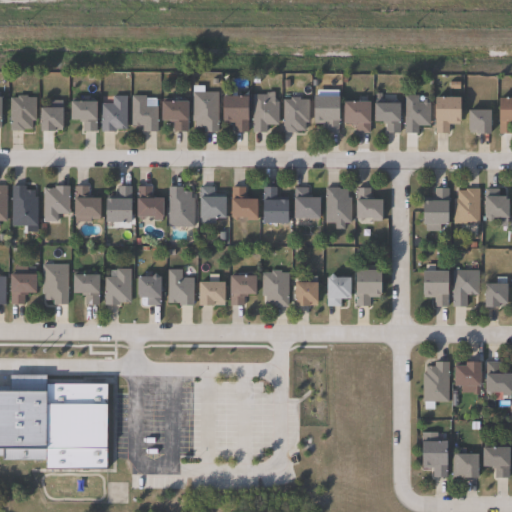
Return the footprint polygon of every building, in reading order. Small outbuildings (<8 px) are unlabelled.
[(216,93),(215,133),(202,133),(202,129),(194,129),(194,122),(190,122),(190,93),(216,93)] [(273,94),(273,102),(277,103),(277,127),(266,126),(266,133),(251,133),(251,96),(265,96),(265,93),(273,94)] [(25,96),(25,99),(33,99),(33,121),(29,121),(29,130),(21,130),(21,131),(8,131),(9,98),(15,98),(15,96),(25,96)] [(144,97),(144,108),(156,108),(156,133),(142,132),(142,127),(129,126),(130,96),(144,97)] [(417,96),(417,104),(420,104),(425,99),(427,104),(429,104),(429,127),(417,127),(417,134),(404,134),(403,96),(417,96)] [(114,132),(99,132),(100,104),(110,104),(110,97),(125,97),(125,130),(114,130),(114,132)] [(245,97),(245,121),(246,121),(246,133),(232,133),(233,123),(219,123),(219,97),(245,97)] [(298,98),(298,100),(308,100),(307,123),(304,123),(304,131),(295,131),(295,133),(281,133),(282,100),(289,100),(289,98),(298,98)] [(337,98),(336,134),(324,134),(324,124),(311,124),(311,98),(337,98)] [(448,123),(448,135),(434,135),(434,123),(433,123),(433,99),(458,99),(458,123),(448,123)] [(511,99),(511,125),(511,135),(498,135),(498,123),(496,123),(497,99),(511,99)] [(95,103),(95,133),(82,133),(82,122),(68,122),(68,103),(95,103)] [(185,103),(185,133),(171,133),(171,122),(158,122),(158,103),(185,103)] [(369,104),(368,133),(353,133),(353,125),(340,125),(341,103),(369,104)] [(397,104),(397,135),(384,134),(384,124),(372,124),(372,104),(397,104)] [(60,109),(60,131),(52,131),(52,128),(51,128),(50,133),(36,133),(36,109),(60,109)] [(489,111),(489,136),(474,136),(474,132),(466,132),(466,111),(489,111)] [(24,185),(24,189),(33,189),(32,196),(36,196),(35,232),(25,232),(25,225),(10,225),(10,185),(24,185)] [(57,222),(41,221),(41,187),(53,187),(53,185),(67,185),(67,213),(57,213),(57,222)] [(87,185),(87,196),(97,196),(97,219),(88,219),(88,214),(82,214),(77,219),(73,214),(71,214),(71,196),(73,196),(73,185),(87,185)] [(129,221),(103,221),(103,197),(116,197),(116,185),(129,185),(129,221)] [(150,186),(150,197),(160,197),(159,220),(151,220),(151,215),(144,215),(140,219),(136,215),(134,215),(134,197),(135,197),(135,186),(150,186)] [(180,186),(180,190),(190,190),(190,198),(192,198),(192,227),(166,227),(167,186),(180,186)] [(223,195),(222,217),(196,216),(196,195),(198,195),(199,186),(212,186),(212,195),(223,195)] [(244,186),(244,197),(254,197),(254,220),(245,220),(245,216),(239,216),(234,220),(230,215),(228,215),(228,197),(230,197),(230,186),(244,186)] [(285,199),(284,222),(261,221),(262,186),(276,187),(275,198),(285,199)] [(307,187),(307,195),(317,195),(317,217),(291,217),(291,196),(293,196),(293,186),(307,187)] [(338,187),(338,189),(346,189),(346,197),(350,197),(350,223),(324,222),(324,187),(338,187)] [(380,198),(379,221),(371,221),(371,217),(362,217),(359,220),(355,217),(354,217),(354,198),(355,198),(355,187),(369,187),(368,198),(380,198)] [(440,223),(440,230),(424,230),(424,224),(420,224),(420,199),(433,199),(434,187),(447,187),(447,223),(440,223)] [(478,224),(452,224),(452,198),(456,198),(456,189),(465,189),(465,188),(478,188),(478,224)] [(498,188),(498,194),(503,195),(503,198),(506,198),(506,216),(492,216),(487,219),(485,216),(485,221),(480,221),(480,216),(482,216),(482,195),(484,195),(484,188),(498,188)] [(66,264),(65,304),(52,304),(52,300),(44,300),(44,294),(40,294),(40,264),(66,264)] [(117,304),(103,304),(103,276),(115,276),(115,268),(129,268),(129,303),(117,303),(117,304)] [(180,269),(180,278),(192,278),(192,305),(177,305),(177,303),(166,303),(166,269),(180,269)] [(378,269),(378,297),(368,297),(368,306),(354,306),(354,293),(353,293),(353,269),(378,269)] [(279,270),(279,272),(287,272),(287,306),(272,306),(272,304),(265,304),(265,296),(260,296),(260,272),(270,272),(270,270),(279,270)] [(445,270),(445,306),(433,306),(433,298),(423,297),(423,293),(420,293),(420,270),(445,270)] [(466,306),(451,306),(451,270),(477,270),(476,295),(466,295),(466,306)] [(152,271),(155,275),(157,275),(157,305),(144,305),(144,297),(137,297),(137,294),(134,294),(134,275),(147,275),(152,271)] [(26,292),(26,294),(23,294),(23,304),(8,304),(8,292),(6,292),(6,273),(32,273),(32,292),(26,292)] [(95,273),(95,304),(83,303),(83,295),(79,295),(79,292),(73,292),(73,293),(69,293),(69,273),(95,273)] [(330,273),(333,277),(348,277),(347,298),(340,298),(340,306),(326,306),(326,298),(324,298),(324,277),(325,277),(330,273)] [(246,293),(246,296),(243,296),(243,305),(229,305),(229,293),(226,293),(227,274),(253,275),(253,293),(246,293)] [(315,305),(292,305),(292,281),(306,281),(306,275),(315,275),(315,305)] [(221,281),(221,305),(211,305),(211,301),(210,301),(210,304),(196,305),(196,281),(221,281)] [(505,283),(505,306),(482,306),(482,282),(505,283)] [(447,401),(421,401),(421,372),(423,372),(424,366),(433,366),(433,361),(447,361),(447,401)] [(477,385),(451,385),(451,365),(463,365),(464,361),(478,361),(477,385)] [(499,362),(499,373),(510,373),(510,396),(501,396),(501,400),(492,400),(493,392),(492,392),(489,396),(485,392),(483,392),(483,373),(484,373),(484,362),(499,362)] [(103,383),(102,469),(42,468),(42,447),(39,447),(0,447),(0,388),(41,388),(41,382),(103,383)] [(507,447),(507,477),(493,477),(493,469),(490,469),(490,465),(480,465),(480,447),(483,447),(484,435),(498,436),(498,447),(507,447)] [(445,441),(444,477),(432,477),(432,467),(419,467),(419,441),(445,441)] [(475,478),(452,477),(453,454),(475,454),(475,478)]
